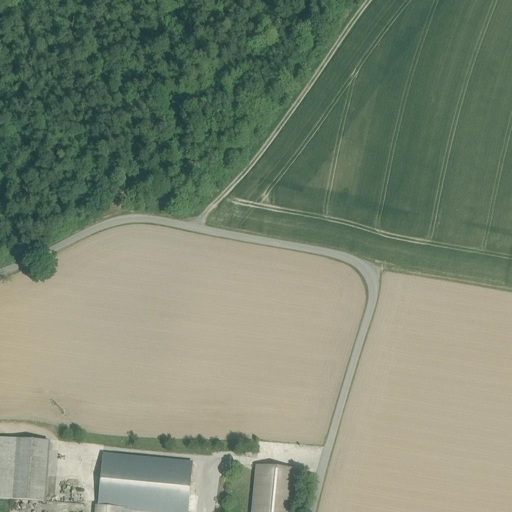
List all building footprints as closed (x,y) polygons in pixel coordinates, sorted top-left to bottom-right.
[(18,440),(0,439),(0,499),(13,500),(18,440)] [(49,443),(18,440),(13,500),(15,500),(44,503),(49,443)] [(188,511),(193,465),(103,457),(98,507),(128,510),(153,511),(188,511)] [(293,511),(298,471),(257,467),(253,511),(293,511)] [(44,503),(15,500),(14,511),(85,511),(85,506),(44,503)]
